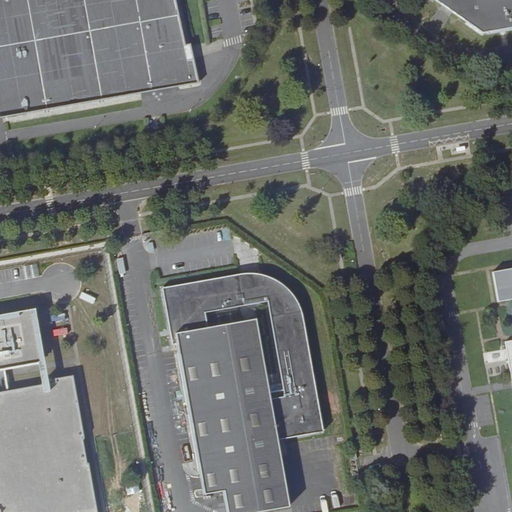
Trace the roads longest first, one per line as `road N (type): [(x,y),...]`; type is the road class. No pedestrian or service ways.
road 1 (unclassified): [(409,511),(346,153)]
road 2 (unclassified): [(0,215),(346,153)]
road 3 (unclassified): [(346,153),(511,123)]
road 4 (unclassified): [(319,0),(346,153)]
